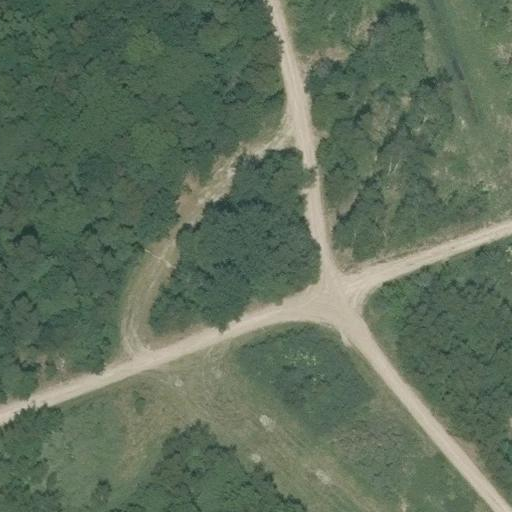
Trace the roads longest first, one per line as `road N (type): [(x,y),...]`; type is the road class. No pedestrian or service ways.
road 1 (track): [(265,0),(335,293),(369,352),(502,511)]
road 2 (track): [(0,420),(511,226)]
